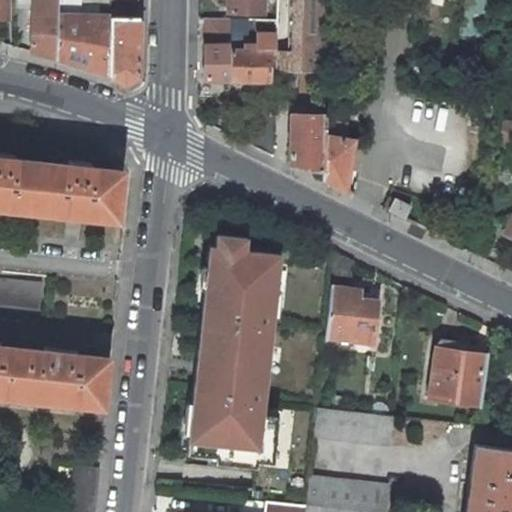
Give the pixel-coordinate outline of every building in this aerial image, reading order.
[(0,0),(0,20),(11,20),(10,0),(0,0)] [(33,0),(31,52),(55,57),(57,0),(33,0)] [(78,0),(57,0),(55,57),(108,74),(109,15),(96,15),(97,8),(79,7),(78,0)] [(137,0),(132,0),(109,0),(109,15),(108,74),(124,82),(136,74),(137,0)] [(228,0),(228,12),(263,12),(263,0),(228,0)] [(289,114),(288,164),(320,169),(321,133),(322,119),(322,106),(324,0),(275,0),(276,19),(275,53),(274,69),(301,69),(301,91),(292,106),(292,114),(289,114)] [(469,0),(467,19),(495,21),(498,0),(469,0)] [(204,79),(228,79),(230,30),(231,18),(206,18),(205,29),(221,30),(221,45),(205,45),(204,79)] [(256,33),(256,42),(245,41),(245,30),(230,30),(228,79),(244,79),(252,79),(269,80),(269,54),(275,53),(276,19),(258,18),(258,33),(256,33)] [(245,30),(246,18),(231,18),(230,30),(245,30)] [(221,30),(205,29),(205,45),(221,45),(221,30)] [(226,123),(227,92),(217,91),(214,94),(213,123),(226,123)] [(249,145),(271,156),(272,106),(264,106),(264,105),(250,105),(249,145)] [(322,106),(322,119),(345,122),(347,110),(322,106)] [(322,119),(321,133),(344,137),(348,122),(345,122),(322,119)] [(320,169),(320,178),(345,190),(353,139),(344,137),(321,133),(320,169)] [(0,204),(73,212),(114,217),(119,170),(89,166),(90,162),(68,160),(68,164),(12,158),(12,154),(0,152),(0,204)] [(388,196),(383,207),(403,218),(410,205),(394,197),(393,198),(388,196)] [(272,313),(266,312),(268,292),(274,292),(278,252),(244,248),(245,236),(215,232),(213,251),(207,250),(205,268),(211,268),(210,284),(204,283),(199,326),(209,327),(203,383),(193,382),(190,404),(196,405),(195,419),(193,433),(187,432),(185,452),(211,455),(210,461),(255,465),(256,460),(272,462),(275,428),(259,426),(272,313)] [(358,298),(359,289),(351,288),(354,261),(334,251),(324,337),(372,342),(376,300),(358,298)] [(0,277),(0,303),(39,307),(41,282),(0,277)] [(193,382),(203,383),(209,327),(199,326),(193,382)] [(486,353),(460,350),(455,343),(441,341),(435,346),(428,397),(479,403),(486,353)] [(0,393),(99,405),(104,357),(74,354),(75,350),(42,347),(42,350),(0,345),(0,393)] [(187,432),(193,433),(195,419),(196,405),(190,404),(187,432)] [(394,415),(391,415),(316,406),(313,435),(391,445),(394,415)] [(457,511),(505,511),(511,460),(511,446),(468,440),(463,471),(454,470),(453,478),(461,480),(460,489),(461,490),(457,511)] [(68,511),(93,511),(98,468),(74,465),(68,511)] [(383,511),(387,484),(308,476),(305,505),(304,511),(383,511)] [(304,511),(305,505),(265,501),(263,511),(304,511)]
